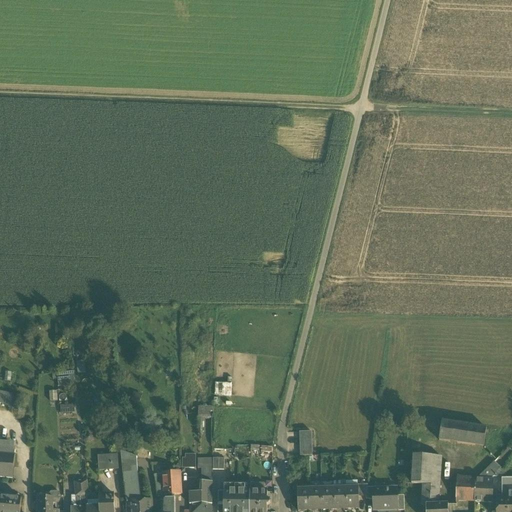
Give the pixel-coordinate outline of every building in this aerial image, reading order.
[(84,361),(77,361),(77,373),(85,372),(84,361)] [(215,383),(215,396),(231,396),(231,383),(215,383)] [(198,406),(198,416),(211,415),(211,406),(198,406)] [(487,429),(442,422),(439,441),(484,448),(487,429)] [(259,447),(273,447),(272,437),(259,438),(259,447)] [(138,458),(121,451),(125,497),(127,501),(142,501),(138,458)] [(15,455),(0,454),(0,478),(13,480),(15,455)] [(118,454),(97,456),(98,469),(119,468),(118,454)] [(186,454),(186,459),(183,459),(182,468),(195,468),(196,454),(186,454)] [(438,505),(441,459),(414,457),(412,485),(423,485),(422,506),(426,506),(438,505)] [(225,459),(213,459),(213,470),(224,471),(225,459)] [(493,462),(477,479),(493,480),(493,476),(497,476),(497,472),(500,469),(493,462)] [(180,474),(163,475),(164,493),(175,492),(181,491),(180,474)] [(476,479),(457,478),(456,501),(475,502),(476,479)] [(477,479),(476,479),(475,502),(492,503),(493,480),(477,479)] [(511,511),(511,479),(502,479),(502,496),(496,496),(496,511),(511,511)] [(87,483),(76,484),(76,496),(80,496),(88,496),(87,483)] [(202,493),(190,493),(190,505),(212,505),(212,483),(202,483),(202,493)] [(368,485),(357,486),(358,489),(359,498),(366,497),(367,488),(368,485)] [(245,489),(229,488),(229,491),(224,491),(224,506),(223,511),(249,511),(250,492),(245,492),(245,489)] [(376,488),(367,488),(366,497),(366,500),(373,501),(373,500),(376,500),(375,490),(376,490),(376,488)] [(334,489),(322,490),(323,510),(334,510),(334,489)] [(346,489),(334,489),(334,510),(346,510),(346,489)] [(358,489),(346,489),(346,510),(359,510),(359,498),(358,489)] [(310,490),(297,490),(298,511),(311,511),(310,490)] [(322,490),(310,490),(311,511),(323,510),(322,490)] [(376,490),(375,490),(376,500),(373,500),(373,501),(373,510),(398,510),(398,497),(398,492),(389,492),(388,490),(376,490)] [(267,492),(250,492),(249,511),(267,511),(267,507),(268,507),(270,505),(270,502),(268,501),(267,501),(267,492)] [(116,511),(116,494),(99,495),(99,507),(99,511),(116,511)] [(19,511),(21,499),(0,496),(0,511),(19,511)] [(81,508),(80,496),(76,496),(72,496),(72,508),(71,508),(71,511),(87,511),(84,511),(81,511),(81,508)] [(88,496),(80,496),(81,508),(81,511),(84,511),(87,511),(87,508),(87,497),(89,497),(89,496),(88,496)] [(53,498),(37,498),(37,509),(40,509),(40,511),(52,511),(53,511),(53,510),(53,498)] [(167,500),(166,500),(165,511),(174,511),(175,499),(174,499),(167,500)] [(142,501),(127,501),(128,511),(152,511),(152,501),(142,501)]
